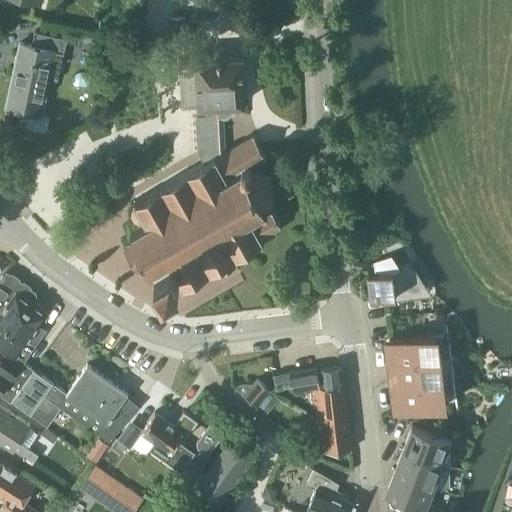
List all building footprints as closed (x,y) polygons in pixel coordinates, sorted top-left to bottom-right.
[(170,39),(184,39),(184,15),(170,15),(170,39)] [(63,53),(66,38),(34,31),(31,45),(20,42),(16,58),(18,59),(16,66),(14,66),(5,107),(40,114),(51,65),(47,64),(50,50),(63,53)] [(243,86),(244,86),(242,54),(179,58),(181,105),(204,104),(241,102),(243,101),(243,86)] [(227,117),(241,107),(241,102),(204,104),(205,115),(195,116),(198,150),(204,161),(134,201),(136,204),(134,206),(133,208),(132,210),(131,212),(131,213),(131,214),(132,215),(132,216),(133,218),(134,219),(135,220),(138,222),(140,222),(142,222),(143,222),(144,221),(146,220),(147,223),(129,232),(134,240),(123,247),(137,271),(148,264),(152,272),(156,270),(163,284),(177,276),(182,284),(214,266),(220,275),(235,266),(229,257),(262,238),(276,229),(274,225),(280,222),(272,209),(269,210),(266,204),(263,206),(262,204),(264,203),(265,202),(268,199),(270,196),(270,194),(271,193),(272,190),(272,188),(272,186),(271,183),(270,181),(269,178),(267,176),(266,175),(263,172),(260,172),(253,170),(251,170),(251,168),(250,165),(265,156),(253,135),(224,152),(222,118),(227,117)] [(392,250),(401,247),(397,238),(384,243),(387,250),(388,252),(392,250)] [(373,256),(374,270),(392,268),(400,263),(392,250),(388,252),(387,250),(373,256)] [(413,267),(413,266),(407,258),(400,263),(392,268),(374,270),(367,271),(370,296),(394,293),(395,297),(411,295),(410,291),(427,289),(413,267)] [(33,304),(30,302),(34,295),(27,290),(27,289),(27,288),(23,285),(20,285),(16,282),(16,280),(11,277),(9,277),(5,274),(4,273),(0,278),(0,310),(1,311),(0,313),(0,393),(23,361),(34,345),(26,339),(40,319),(45,313),(42,310),(41,307),(36,304),(33,304)] [(386,364),(439,357),(438,352),(436,347),(435,343),(431,333),(383,339),(386,364)] [(122,367),(115,361),(97,348),(66,392),(57,404),(60,406),(108,440),(136,408),(131,403),(128,397),(128,387),(126,376),(122,367)] [(389,388),(442,381),(442,376),(441,371),(441,367),(439,357),(386,364),(389,388)] [(57,404),(66,392),(33,368),(23,361),(0,393),(0,394),(10,401),(12,399),(47,424),(60,406),(57,404)] [(316,419),(347,416),(341,366),(321,368),(321,371),(316,372),(315,366),(290,370),(290,371),(273,373),(275,387),(293,385),(294,390),(312,387),(316,419)] [(271,390),(266,386),(257,378),(252,383),(242,382),(238,384),(235,388),(256,406),(271,390)] [(410,410),(440,406),(441,401),(442,396),(442,391),(442,381),(389,388),(392,412),(398,412),(398,414),(407,418),(410,410)] [(29,424),(30,424),(0,403),(0,441),(12,450),(13,449),(33,462),(38,454),(26,446),(38,429),(29,424)] [(187,434),(197,420),(183,410),(173,424),(154,411),(140,431),(154,440),(148,449),(181,472),(195,452),(177,439),(182,431),(187,434)] [(320,453),(351,449),(347,416),(316,419),(320,453)] [(117,432),(123,441),(141,429),(135,420),(117,432)] [(448,444),(451,438),(411,423),(402,447),(441,462),(455,467),(456,466),(449,463),(448,444)] [(213,445),(219,436),(206,427),(200,436),(213,445)] [(218,503),(227,490),(250,457),(228,442),(196,487),(218,503)] [(440,466),(441,462),(402,447),(393,470),(434,485),(433,486),(447,490),(447,489),(440,486),(440,466)] [(3,463),(2,464),(0,462),(0,492),(7,497),(1,507),(9,511),(33,511),(35,510),(22,501),(33,484),(15,473),(16,472),(3,463)] [(100,494),(112,477),(95,465),(83,482),(100,494)] [(335,488),(337,482),(313,468),(307,481),(316,485),(303,511),(350,511),(354,502),(350,500),(337,494),(339,490),(335,488)] [(431,488),(433,486),(434,485),(393,470),(387,485),(388,485),(388,493),(432,510),(432,508),(431,488)] [(441,511),(432,508),(432,510),(388,493),(389,502),(401,507),(398,511),(441,511)]
